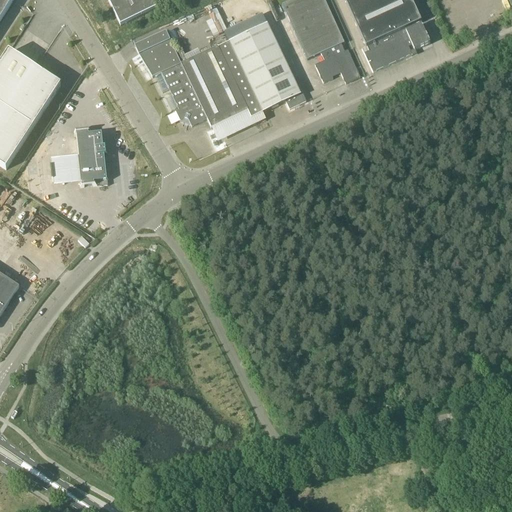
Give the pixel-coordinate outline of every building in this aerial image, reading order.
[(0,0),(0,22),(14,2),(11,0),(0,0)] [(156,10),(151,0),(107,0),(121,27),(156,10)] [(324,0),(295,0),(282,6),(308,61),(321,55),(325,62),(315,67),(324,85),(333,80),(332,77),(340,73),(346,86),(361,79),(348,52),(345,53),(342,46),(345,44),(324,0)] [(373,74),(412,56),(411,54),(431,45),(422,26),(407,32),(406,31),(421,24),(410,0),(344,0),(369,53),(364,55),(373,74)] [(219,50),(249,113),(252,120),(286,104),(290,111),(306,103),(298,87),(297,88),(268,26),(219,50)] [(249,113),(219,50),(218,49),(182,66),(166,33),(135,48),(139,57),(153,79),(162,75),(163,78),(162,80),(160,81),(160,84),(159,86),(160,88),(163,94),(170,91),(172,97),(178,109),(179,112),(176,113),(181,123),(185,121),(189,122),(192,129),(207,121),(212,130),(249,113)] [(0,66),(0,167),(6,171),(61,87),(62,87),(44,75),(43,76),(9,53),(0,66)] [(105,146),(103,134),(89,136),(89,133),(92,133),(91,132),(73,134),(74,135),(77,135),(82,185),(83,187),(80,188),(80,189),(98,187),(97,186),(95,186),(94,184),(99,183),(100,188),(108,187),(108,182),(109,182),(106,158),(109,158),(107,146),(105,146)] [(0,317),(19,289),(0,276),(0,317)]
